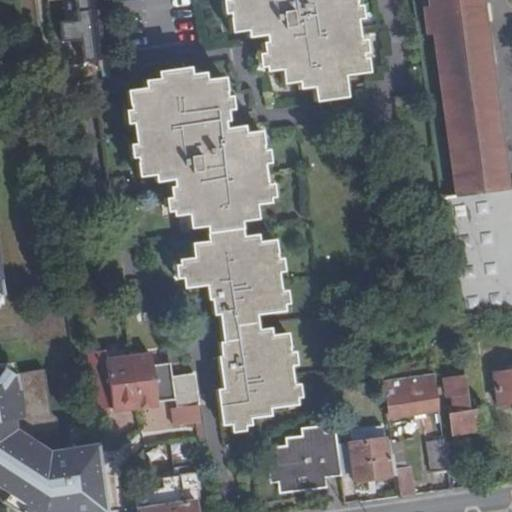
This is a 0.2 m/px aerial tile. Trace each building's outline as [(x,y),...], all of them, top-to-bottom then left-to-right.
[(101,0),(76,0),(80,21),(61,24),(64,43),(84,41),(87,63),(110,60),(101,0)] [(282,86),(293,85),(298,84),(299,91),(312,89),(314,102),(346,98),(344,77),(367,74),(365,60),(363,60),(358,60),(354,31),(351,4),(356,4),(355,0),(229,0),(232,17),(228,18),(227,18),(229,34),(248,32),(249,39),(264,37),(265,43),(269,73),(280,71),(282,86)] [(428,0),(455,196),(439,198),(446,252),(455,320),(511,311),(511,254),(475,0),(428,0)] [(363,60),(360,31),(356,4),(351,4),(354,31),(358,60),(363,60)] [(264,73),(269,73),(265,43),(260,44),(264,73)] [(213,389),(216,406),(218,424),(226,422),(226,421),(247,418),(261,416),(265,416),(264,409),(289,405),(285,375),(281,347),(286,346),(285,331),(266,334),(265,326),(254,328),(252,313),(277,309),(273,283),(269,252),(275,251),(273,237),(255,239),(254,232),(240,234),(238,219),(256,216),(254,204),(263,203),(258,173),(255,147),(260,146),(258,132),(240,134),(239,125),(226,127),(225,120),(223,107),(221,92),(225,91),(227,90),(225,76),(216,77),(207,78),(207,71),(190,73),(189,66),(170,68),(161,70),(161,71),(161,76),(145,78),(146,86),(127,88),(129,104),(130,104),(135,103),(139,131),(143,158),(138,159),(137,159),(139,176),(158,173),(159,179),(173,178),(174,184),(178,215),(188,213),(189,226),(191,226),(207,224),(208,238),(193,241),(191,241),(193,257),(184,258),(188,288),(200,287),(203,286),(206,300),(208,300),(213,299),(215,307),(209,308),(210,315),(214,315),(219,342),(215,343),(218,355),(215,356),(217,370),(224,369),(225,379),(219,380),(220,388),(213,389)] [(130,104),(134,131),(138,159),(143,158),(139,131),(135,103),(130,104)] [(255,147),(258,173),(263,203),(267,202),(263,172),(260,146),(255,147)] [(173,215),(178,215),(174,184),(169,185),(173,215)] [(269,252),(273,283),(277,309),(282,309),(278,281),(275,251),(269,252)] [(182,289),(188,288),(184,258),(179,259),(182,289)] [(294,404),(290,375),(286,346),(281,347),(285,375),(289,405),(294,404)] [(154,353),(155,359),(156,370),(172,367),(169,351),(154,353)] [(155,407),(177,404),(172,367),(156,370),(155,359),(106,366),(107,376),(90,378),(95,416),(122,413),(122,416),(156,412),(155,407)] [(105,360),(87,362),(90,378),(107,376),(106,366),(105,360)] [(0,435),(19,433),(11,377),(2,371),(1,365),(0,364),(0,435)] [(385,411),(434,403),(428,368),(379,374),(385,411)] [(511,368),(492,371),(496,401),(511,399),(511,368)] [(217,370),(219,380),(225,379),(224,369),(217,370)] [(13,378),(11,377),(19,433),(60,428),(59,419),(52,414),(46,374),(13,378)] [(353,384),(378,381),(377,374),(352,377),(353,384)] [(450,437),(483,432),(479,409),(469,410),(463,374),(442,377),(444,392),(447,392),(450,413),(447,414),(450,437)] [(170,431),(195,428),(192,410),(179,412),(168,414),(170,431)] [(248,425),(247,418),(226,421),(226,422),(228,434),(243,432),(242,426),(248,425)] [(326,478),(339,476),(335,447),(331,423),(299,428),(300,435),(285,438),(286,445),(269,447),(274,483),(277,483),(279,494),(322,488),(321,478),(326,478)] [(97,511),(109,510),(99,446),(64,451),(60,428),(19,433),(0,435),(0,488),(9,494),(39,511),(97,511)] [(340,483),(392,476),(390,464),(386,438),(335,447),(339,476),(340,483)] [(428,473),(445,471),(440,441),(423,444),(428,473)] [(404,462),(390,464),(392,476),(395,497),(409,495),(404,462)] [(131,498),(132,511),(189,511),(188,502),(166,505),(164,498),(150,501),(148,495),(131,498)]
